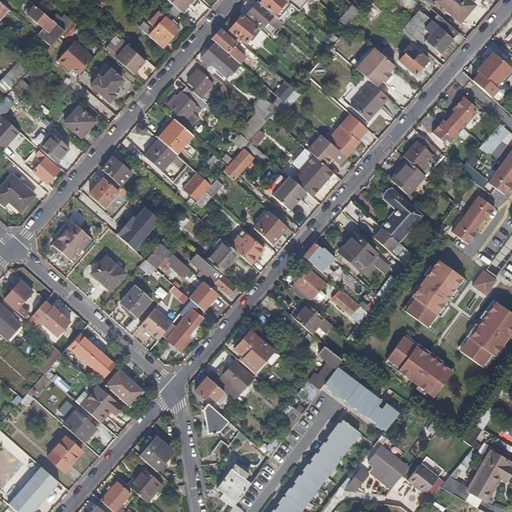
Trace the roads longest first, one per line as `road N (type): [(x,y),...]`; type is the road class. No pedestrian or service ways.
road 1 (residential): [(174,387),(511,6)]
road 2 (residential): [(234,0),(16,246)]
road 3 (residential): [(16,246),(174,387)]
road 4 (residential): [(65,511),(174,387)]
road 5 (residential): [(174,387),(199,511)]
